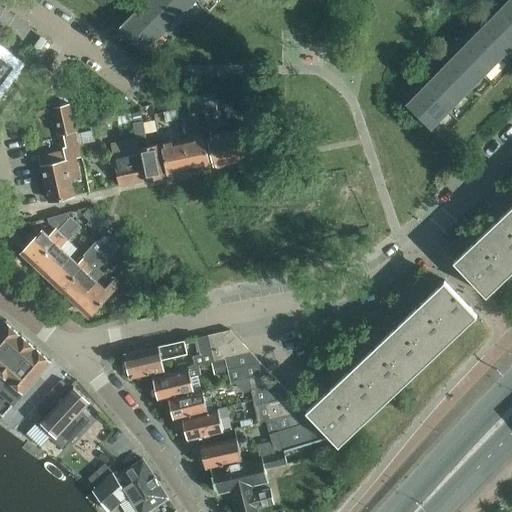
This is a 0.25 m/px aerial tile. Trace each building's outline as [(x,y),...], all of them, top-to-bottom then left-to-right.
[(163,0),(147,0),(138,10),(162,33),(180,15),(163,0)] [(163,0),(180,15),(195,0),(163,0)] [(511,0),(509,0),(494,15),(511,32),(511,0)] [(162,33),(138,10),(120,27),(145,51),(162,33)] [(511,32),(494,15),(477,33),(501,57),(511,45),(511,32)] [(477,33),(459,51),(484,75),(501,57),(477,33)] [(459,51),(442,69),(466,93),(484,75),(459,51)] [(1,55),(0,56),(0,113),(20,86),(8,77),(16,66),(1,55)] [(442,69),(424,86),(449,110),(466,93),(442,69)] [(431,128),(449,110),(424,86),(407,104),(431,128)] [(214,93),(198,96),(200,108),(216,105),(214,93)] [(198,96),(182,99),(184,107),(185,111),(200,108),(198,96)] [(232,102),(223,104),(227,117),(236,115),(232,102)] [(69,160),(76,158),(81,157),(69,104),(53,107),(59,134),(63,133),(66,146),(69,160)] [(227,117),(223,104),(216,106),(218,119),(227,117)] [(164,111),(165,115),(166,121),(180,118),(178,112),(178,108),(164,111)] [(143,121),(134,122),(133,122),(145,178),(154,176),(157,178),(162,177),(163,175),(165,174),(159,144),(148,146),(143,121)] [(251,125),(231,130),(236,160),(246,158),(249,160),(254,159),(256,157),(258,156),(251,125)] [(236,160),(231,130),(209,135),(215,164),(217,164),(219,166),(225,165),(227,162),(236,160)] [(78,134),(80,144),(95,141),(92,131),(78,134)] [(205,134),(183,138),(190,169),(199,167),(202,169),(208,168),(209,165),(211,165),(205,134)] [(190,169),(183,138),(162,142),(169,174),(172,173),(174,175),(179,174),(180,171),(190,169)] [(145,181),(136,139),(111,144),(120,186),(145,181)] [(39,155),(49,201),(75,196),(71,180),(81,178),(76,158),(69,160),(66,146),(63,147),(64,150),(39,155)] [(511,205),(500,217),(511,229),(511,205)] [(105,220),(90,207),(83,215),(89,221),(87,224),(94,231),(105,220)] [(22,252),(35,265),(76,222),(71,217),(67,213),(49,218),(50,222),(58,229),(49,236),(42,230),(22,252)] [(511,229),(500,217),(477,239),(510,273),(511,270),(511,229)] [(35,265),(49,277),(70,256),(76,249),(68,241),(81,227),(76,222),(35,265)] [(97,240),(104,246),(110,239),(104,233),(97,240)] [(110,239),(104,246),(110,252),(117,245),(111,239),(110,239)] [(510,273),(477,239),(454,261),(486,295),(510,273)] [(49,277),(63,290),(103,247),(98,242),(78,263),(70,256),(49,277)] [(128,250),(137,259),(144,252),(134,243),(128,250)] [(63,290),(76,303),(97,281),(88,273),(108,252),(103,247),(63,290)] [(97,281),(76,303),(90,316),(130,273),(125,268),(105,289),(97,281)] [(422,302),(454,336),(477,314),(445,280),(422,302)] [(399,323),(431,358),(454,336),(422,302),(399,323)] [(52,360),(5,319),(5,320),(0,325),(0,412),(3,415),(52,360)] [(376,345),(408,379),(431,358),(399,323),(376,345)] [(254,355),(230,330),(207,335),(214,362),(225,359),(226,361),(254,355)] [(196,366),(214,362),(207,335),(197,337),(201,354),(193,356),(196,366)] [(184,340),(125,354),(127,363),(125,366),(127,374),(130,376),(131,378),(165,370),(162,359),(187,353),(184,340)] [(353,367),(385,401),(408,379),(376,345),(353,367)] [(251,389),(270,372),(254,355),(226,361),(228,370),(231,384),(243,381),(251,389)] [(228,370),(226,361),(225,359),(214,362),(216,372),(228,370)] [(330,388),(362,423),(385,401),(353,367),(330,388)] [(159,400),(170,397),(194,390),(189,368),(154,377),(156,387),(155,389),(156,396),(159,397),(159,400)] [(331,436),(307,410),(270,372),(251,389),(259,422),(266,420),(272,439),(271,440),(274,452),(285,449),(285,450),(331,436)] [(36,423),(26,433),(41,447),(50,437),(64,449),(92,419),(82,410),(90,401),(74,386),(38,425),(36,423)] [(175,419),(184,417),(208,410),(203,388),(194,390),(170,397),(172,406),(170,409),(172,415),(174,417),(175,419)] [(307,410),(331,436),(339,444),(362,423),(330,388),(307,410)] [(208,410),(184,417),(186,427),(184,429),(186,436),(188,437),(189,440),(224,431),(218,408),(208,410)] [(202,445),(204,455),(202,457),(204,464),(206,465),(207,468),(242,460),(237,437),(202,445)] [(274,452),(271,440),(256,444),(260,456),(274,452)] [(232,490),(237,511),(258,511),(257,507),(274,503),(270,489),(253,493),(252,486),(268,481),(265,468),(287,463),(284,451),(211,469),(217,493),(232,490)] [(129,495),(135,504),(139,511),(146,511),(169,497),(143,458),(116,476),(114,473),(93,491),(110,511),(129,495)] [(105,463),(96,471),(104,480),(113,472),(105,463)]
